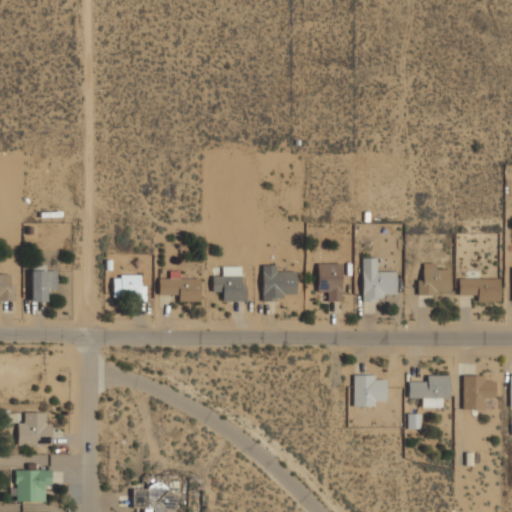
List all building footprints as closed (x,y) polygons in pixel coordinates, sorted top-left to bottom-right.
[(361,298),(395,298),(395,272),(375,272),(375,258),(361,258),(361,298)] [(339,263),(316,264),(316,292),(326,292),(326,302),(340,301),(339,263)] [(435,270),(435,263),(421,264),(421,281),(416,281),(416,294),(449,294),(449,269),(435,270)] [(30,302),(46,301),(46,290),(56,290),(55,271),(45,271),(45,265),(30,265),(30,302)] [(295,271),(274,272),(274,266),(261,266),(261,298),(295,298),(295,271)] [(0,301),(14,301),(14,285),(9,285),(9,274),(0,274),(0,301)] [(139,276),(111,277),(112,299),(144,298),(143,286),(140,286),(139,276)] [(221,301),(245,302),(245,285),(240,285),(240,276),(211,276),(211,292),(221,292),(221,301)] [(177,302),(199,301),(198,278),(157,279),(158,295),(177,295),(177,302)] [(499,302),(498,279),(457,279),(457,296),(476,295),(476,302),(499,302)] [(352,375),(352,407),(374,407),(374,402),(385,402),(385,380),(373,380),(373,376),(352,375)] [(448,375),(426,376),(426,382),(407,382),(407,398),(421,398),(421,408),(442,408),(441,398),(448,398),(448,375)] [(461,409),(483,410),(483,398),(493,399),(494,381),(483,381),(483,376),(462,375),(461,409)] [(50,445),(50,424),(45,424),(45,413),(23,413),(23,423),(16,424),(17,445),(50,445)] [(406,429),(419,429),(419,414),(406,414),(406,429)] [(50,470),(14,471),(15,502),(44,501),(44,485),(50,485),(50,470)] [(160,511),(160,509),(172,509),(172,486),(131,486),(131,508),(143,508),(142,511),(160,511)]
